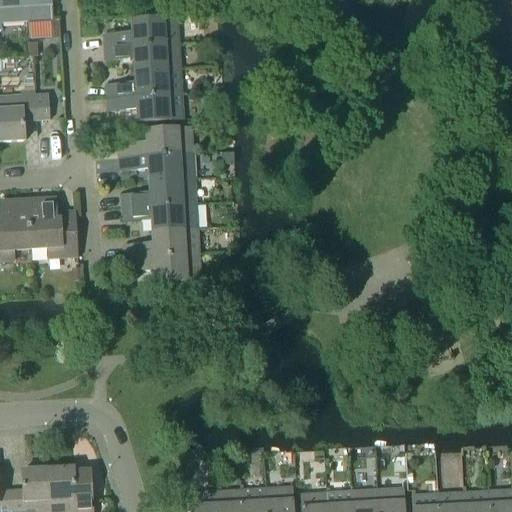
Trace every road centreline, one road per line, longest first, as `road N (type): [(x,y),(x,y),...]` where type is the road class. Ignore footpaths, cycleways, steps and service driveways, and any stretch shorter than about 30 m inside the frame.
road 1 (residential): [(68,0),(82,179),(0,184)]
road 2 (residential): [(136,511),(103,421),(84,414),(0,418)]
